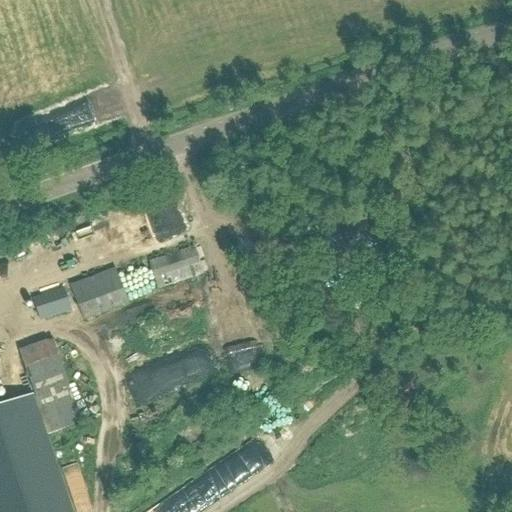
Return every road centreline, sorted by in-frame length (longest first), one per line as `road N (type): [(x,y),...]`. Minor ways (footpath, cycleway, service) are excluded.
road 1 (tertiary): [(0,216),(511,35)]
road 2 (track): [(144,164),(96,0)]
